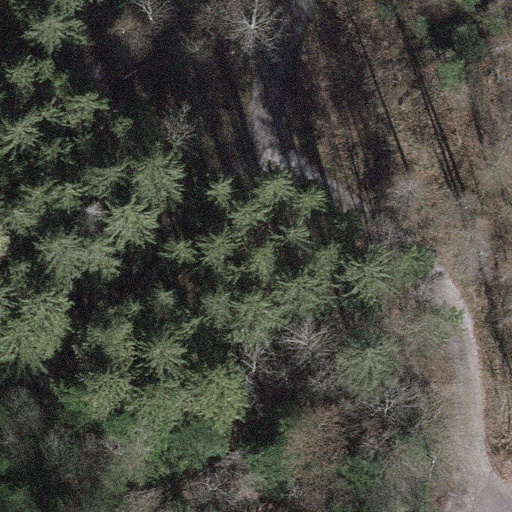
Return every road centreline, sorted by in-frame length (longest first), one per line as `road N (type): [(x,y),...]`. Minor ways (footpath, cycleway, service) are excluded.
road 1 (track): [(479,511),(437,298),(357,209),(238,130)]
road 2 (track): [(238,130),(143,268),(71,349),(0,388)]
road 3 (track): [(238,130),(304,0)]
